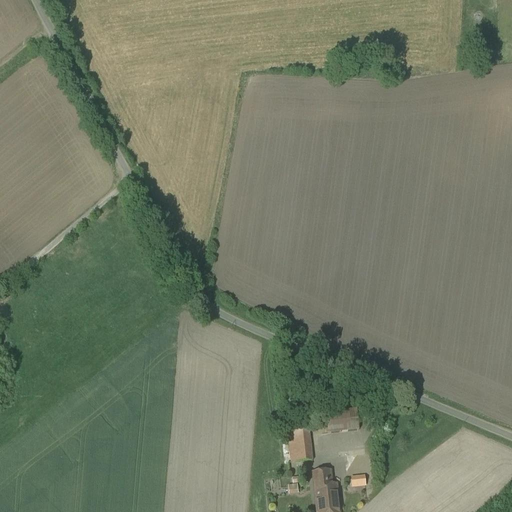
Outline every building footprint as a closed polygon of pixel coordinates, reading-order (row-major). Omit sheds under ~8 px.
[(356,411),(319,415),(321,435),(358,431),(356,411)] [(308,432),(288,434),(291,464),(311,462),(308,432)] [(362,461),(349,462),(352,488),(364,486),(362,461)] [(329,472),(312,474),(314,488),(315,489),(316,493),(314,494),(316,511),(339,511),(336,485),(331,486),(329,472)] [(299,485),(290,487),(291,496),(301,494),(299,485)]
